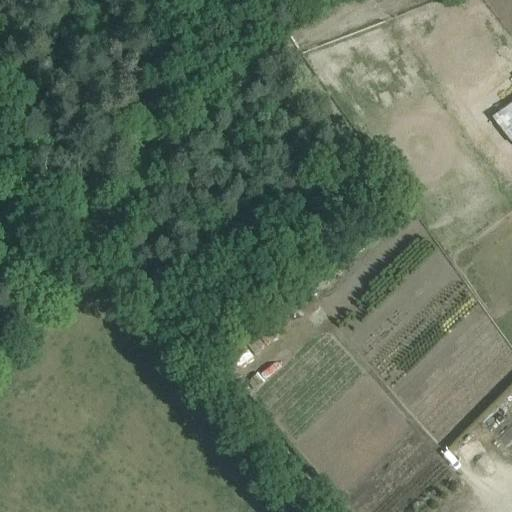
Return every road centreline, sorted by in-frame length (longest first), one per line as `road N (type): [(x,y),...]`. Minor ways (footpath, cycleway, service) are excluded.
road 1 (track): [(329,511),(160,305),(110,228)]
road 2 (track): [(110,228),(0,66)]
